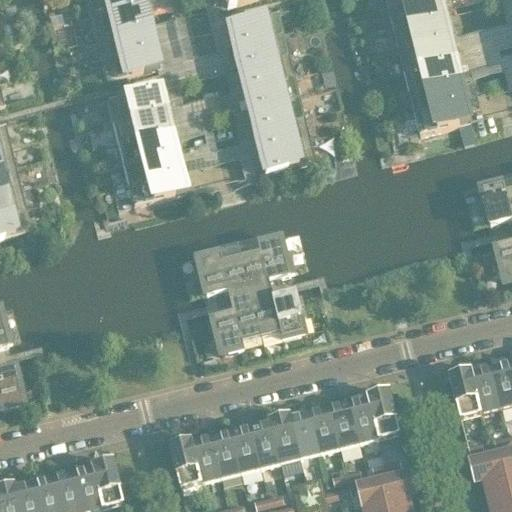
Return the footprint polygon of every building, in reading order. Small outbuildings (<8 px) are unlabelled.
[(137,0),(93,0),(85,2),(90,23),(140,10),(137,0)] [(222,0),(226,13),(276,0),(222,0)] [(385,0),(388,14),(439,1),(438,0),(385,0)] [(439,1),(388,14),(394,35),(444,22),(439,1)] [(140,10),(90,23),(95,44),(146,31),(140,10)] [(277,18),(230,30),(227,31),(232,53),(283,40),(277,18)] [(444,22),(394,35),(399,56),(449,43),(444,22)] [(146,31),(95,44),(100,65),(151,52),(146,31)] [(283,40),(232,53),(237,74),(288,61),(283,40)] [(449,43),(399,56),(404,77),(455,64),(449,43)] [(151,52),(100,65),(106,87),(156,75),(151,52)] [(288,61),(237,74),(243,95),(293,82),(288,61)] [(455,64),(404,77),(409,98),(460,85),(455,64)] [(293,82),(243,95),(248,116),(298,103),(293,82)] [(460,85),(409,98),(415,119),(465,106),(460,85)] [(106,105),(106,106),(112,127),(162,114),(157,93),(106,105)] [(298,103),(248,116),(253,137),(304,124),(298,103)] [(465,106),(415,119),(420,141),(458,131),(471,128),(465,106)] [(162,114),(112,127),(117,148),(167,135),(162,114)] [(304,124),(253,137),(258,158),(309,145),(304,124)] [(471,128),(458,131),(463,148),(474,145),(471,128)] [(4,131),(0,131),(0,156),(10,154),(4,131)] [(167,135),(117,148),(122,169),(173,156),(167,135)] [(309,145),(258,158),(264,180),(314,167),(309,145)] [(10,154),(0,156),(0,178),(15,175),(10,154)] [(173,156),(122,169),(127,190),(178,177),(173,156)] [(15,175),(0,178),(0,200),(20,196),(15,175)] [(178,177),(127,190),(133,212),(184,200),(178,177)] [(490,229),(491,232),(511,227),(511,226),(511,223),(505,197),(506,197),(504,189),(481,194),(485,211),(481,212),(485,230),(490,229)] [(20,196),(0,200),(0,223),(26,217),(20,196)] [(26,217),(0,223),(0,245),(31,238),(26,217)] [(259,250),(261,258),(262,258),(269,287),(270,287),(291,282),(290,279),(295,278),(290,260),(286,261),(282,244),(259,250)] [(511,247),(496,252),(496,255),(492,256),(496,274),(501,273),(505,289),(511,287),(511,247)] [(261,258),(242,263),(252,302),(272,297),(270,287),(269,287),(262,258),(261,258)] [(207,300),(207,303),(228,297),(229,297),(222,268),(223,268),(221,259),(198,265),(202,282),(197,283),(202,301),(207,300)] [(242,263),(223,268),(222,268),(229,297),(228,297),(231,307),(252,302),(242,263)] [(272,297),(252,302),(262,343),(281,338),(282,338),(274,307),(275,307),(272,297)] [(296,301),(275,307),(274,307),(282,338),(281,338),(282,345),(305,339),(301,323),(306,321),(301,303),(297,304),(296,301)] [(252,302),(231,307),(233,317),(234,317),(242,348),(243,348),(262,343),(252,302)] [(233,317),(212,322),(213,325),(208,327),(213,345),(218,344),(222,360),(245,354),(243,348),(242,348),(234,317),(233,317)] [(0,354),(8,353),(7,350),(12,349),(7,330),(3,331),(0,321),(0,354)] [(511,355),(494,359),(496,369),(511,365),(511,355)] [(217,364),(204,367),(206,377),(219,374),(217,364)] [(499,373),(491,375),(501,415),(511,412),(511,375),(511,370),(510,371),(509,367),(499,370),(499,373)] [(13,372),(0,375),(0,415),(22,410),(18,393),(23,392),(18,374),(13,375),(13,372)] [(471,376),(470,377),(481,420),(501,415),(491,375),(490,375),(489,372),(479,375),(480,378),(472,380),(471,376)] [(470,377),(450,382),(460,425),(481,420),(470,377)] [(390,397),(369,402),(380,445),(401,440),(390,397)] [(351,410),(350,411),(360,450),(380,445),(369,402),(368,402),(369,406),(362,408),(361,404),(350,407),(351,410)] [(331,415),(330,415),(340,455),(360,450),(350,411),(342,413),(341,409),(330,412),(331,415)] [(311,420),(321,460),(340,455),(330,415),(322,418),(321,414),(311,417),(311,420)] [(301,419),(290,422),(301,465),(321,460),(311,420),(302,422),(301,419)] [(290,422),(270,427),(281,470),(301,465),(290,422)] [(260,433),(251,435),(261,475),(281,470),(270,427),(259,430),(260,433)] [(240,438),(231,440),(241,480),(261,475),(251,435),(250,435),(249,432),(239,435),(240,438)] [(220,443),(212,445),(222,485),(241,480),(231,440),(230,437),(219,439),(220,443)] [(192,446),(191,447),(202,490),(222,485),(212,445),(211,445),(210,442),(199,444),(200,448),(193,450),(192,446)] [(508,443),(494,447),(496,453),(510,450),(508,443)] [(191,447),(170,452),(181,495),(202,490),(191,447)] [(482,450),(469,453),(470,460),(484,456),(482,450)] [(511,455),(472,466),(476,485),(511,476),(511,455)] [(110,467),(90,472),(99,511),(113,511),(121,510),(110,467)] [(400,467),(386,470),(388,477),(402,474),(400,467)] [(372,474),(374,481),(388,477),(386,470),(372,474)] [(72,480),(71,480),(78,511),(99,511),(90,472),(89,472),(89,476),(82,477),(81,474),(71,477),(72,480)] [(511,476),(476,485),(477,486),(485,484),(489,502),(511,496),(511,476)] [(360,477),(347,480),(348,487),(362,484),(360,477)] [(409,478),(359,490),(364,511),(406,501),(414,499),(409,478)] [(52,485),(51,485),(57,511),(78,511),(71,480),(62,482),(61,479),(51,482),(52,485)] [(333,484),(335,490),(348,487),(347,480),(333,484)] [(32,490),(31,490),(36,511),(57,511),(51,485),(43,487),(42,484),(31,486),(32,490)] [(293,493),(298,511),(322,511),(325,511),(324,507),(322,501),(319,486),(293,493)] [(22,489),(11,492),(15,511),(36,511),(31,490),(23,492),(22,489)] [(15,511),(11,492),(0,494),(0,511),(15,511)] [(350,494),(336,497),(338,504),(352,501),(350,494)] [(511,511),(511,496),(489,502),(491,511),(511,511)] [(336,497),(322,501),(324,507),(338,504),(336,497)] [(282,501),(269,505),(270,511),(284,508),(282,501)] [(408,511),(406,501),(364,511),(408,511)]
